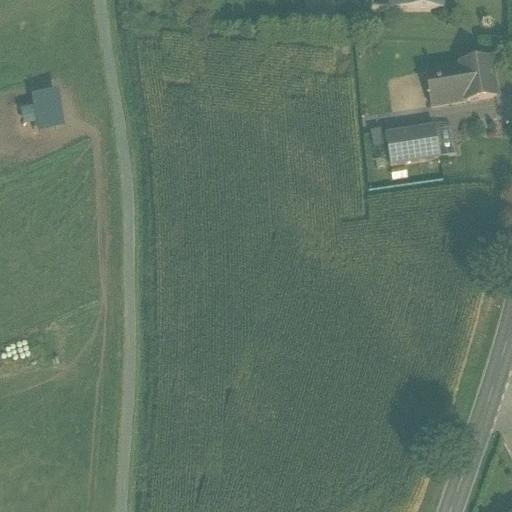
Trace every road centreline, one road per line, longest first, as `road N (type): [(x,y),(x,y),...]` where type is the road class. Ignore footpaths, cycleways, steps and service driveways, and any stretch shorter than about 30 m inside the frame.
road 1 (track): [(95,0),(117,161),(119,383),(110,511)]
road 2 (secondary): [(449,511),(494,382)]
